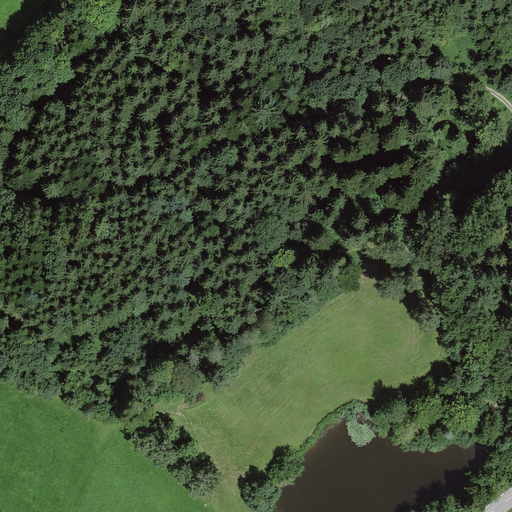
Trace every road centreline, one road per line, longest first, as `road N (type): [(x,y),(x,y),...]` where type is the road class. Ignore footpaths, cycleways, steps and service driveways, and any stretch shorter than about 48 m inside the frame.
road 1 (track): [(0,184),(25,193),(133,183),(235,137),(458,84),(492,89),(511,108)]
road 2 (track): [(68,327),(105,325),(276,269),(432,234)]
road 3 (track): [(511,172),(432,234),(431,249),(511,372)]
road 4 (track): [(131,0),(0,152)]
